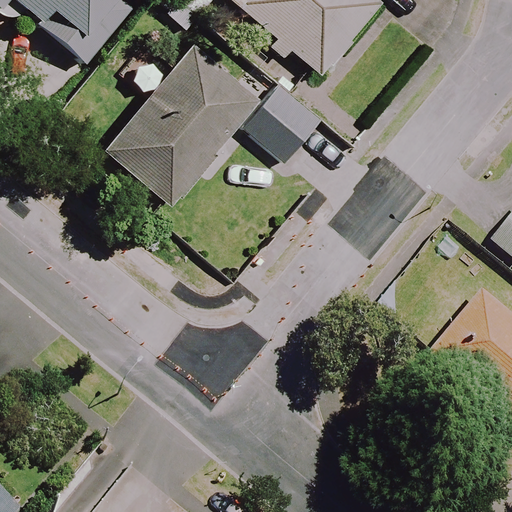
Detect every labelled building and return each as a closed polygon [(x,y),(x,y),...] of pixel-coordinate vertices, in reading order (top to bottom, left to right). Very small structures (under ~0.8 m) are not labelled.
[(107,0),(0,0),(0,7),(28,30),(61,57),(107,0)] [(210,0),(311,81),(369,10),(355,0),(210,0)] [(94,155),(162,212),(250,105),(182,49),(94,155)] [(310,124),(271,91),(235,134),(273,167),(310,124)] [(362,135),(330,107),(313,127),(345,154),(362,135)] [(511,224),(489,251),(511,270),(511,224)] [(511,331),(473,298),(422,359),(511,434),(511,331)]
